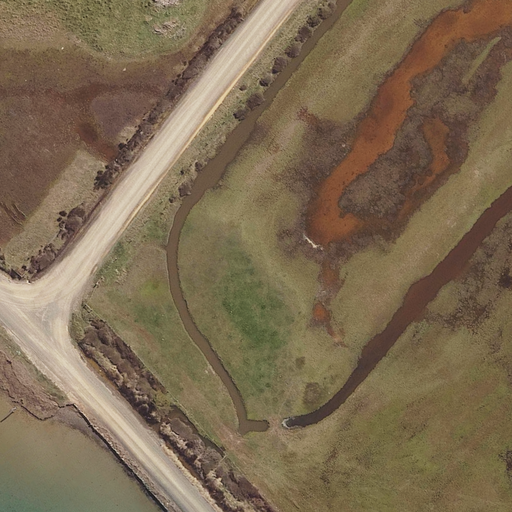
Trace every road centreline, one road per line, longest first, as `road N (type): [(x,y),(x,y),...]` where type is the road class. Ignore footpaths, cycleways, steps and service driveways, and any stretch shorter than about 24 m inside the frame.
road 1 (unclassified): [(282,0),(151,164),(34,330)]
road 2 (unclassified): [(34,330),(194,511)]
